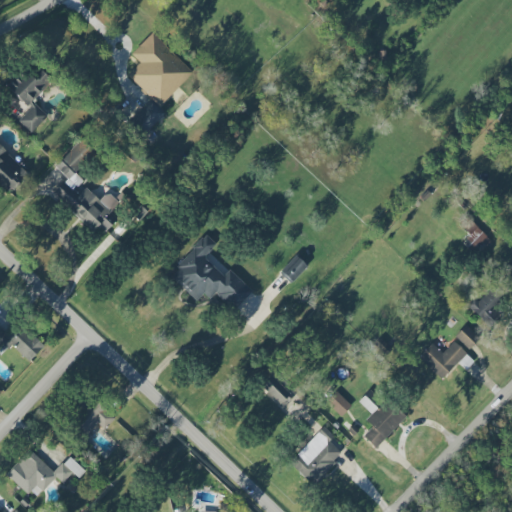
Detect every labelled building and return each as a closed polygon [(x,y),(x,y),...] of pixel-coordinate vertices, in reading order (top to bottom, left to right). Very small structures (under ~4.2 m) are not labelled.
[(127,75),(158,107),(192,73),(152,32),(130,54),(139,63),(127,75)] [(7,87),(30,109),(17,122),(29,134),(47,116),(32,101),(51,81),(43,73),(36,80),(25,70),(7,87)] [(164,113),(150,100),(129,124),(143,137),(164,113)] [(52,193),(92,232),(98,225),(105,232),(117,219),(111,213),(119,205),(106,193),(99,201),(85,187),(78,194),(73,189),(82,180),(74,173),(89,158),(75,144),(54,166),(66,178),(52,193)] [(462,242),(474,256),(490,242),(472,221),(463,229),(469,235),(462,242)] [(251,291),(229,269),(223,276),(203,257),(216,244),(205,235),(168,275),(195,301),(203,293),(209,300),(215,293),(233,310),(251,291)] [(507,289),(511,285),(511,264),(497,276),(507,289)] [(0,353),(2,355),(10,345),(29,361),(43,345),(20,324),(9,335),(4,330),(3,331),(0,327),(0,353)] [(468,349),(479,339),(466,325),(455,335),(468,349)] [(444,379),(465,351),(452,341),(443,353),(433,346),(422,362),(444,379)] [(290,395),(272,376),(261,386),(292,419),(299,412),(286,399),(290,395)] [(405,417),(388,400),(384,404),(370,389),(358,402),(371,414),(365,420),(371,427),(362,437),(375,449),(405,417)] [(326,402),(341,416),(350,406),(336,391),(326,402)] [(97,424),(103,430),(114,418),(89,395),(66,418),(85,436),(97,424)] [(333,437),(323,427),(288,462),(312,485),(342,455),(328,441),(333,437)] [(53,472),(31,451),(7,474),(34,500),(55,477),(62,483),(72,472),(77,477),(82,471),(68,457),(53,472)]
